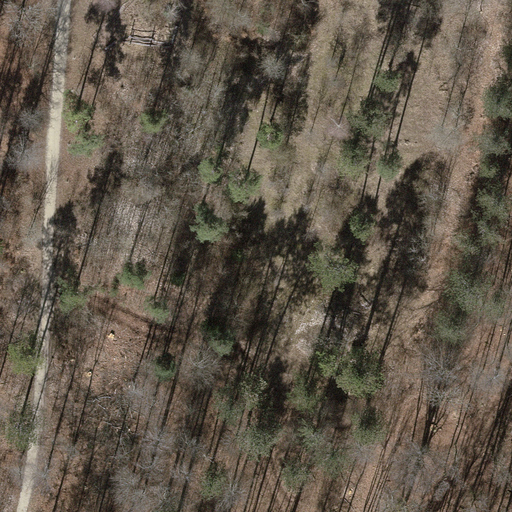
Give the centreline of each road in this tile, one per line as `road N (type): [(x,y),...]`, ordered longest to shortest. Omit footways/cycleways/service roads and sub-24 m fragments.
road 1 (track): [(42,335),(241,350),(298,342),(338,287),(380,257)]
road 2 (track): [(66,0),(42,335)]
road 3 (track): [(42,335),(20,511)]
